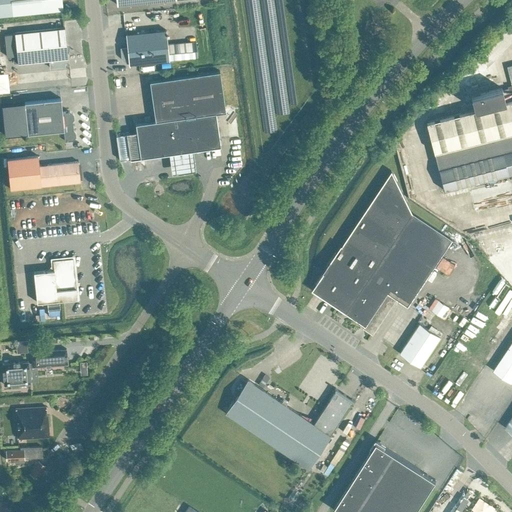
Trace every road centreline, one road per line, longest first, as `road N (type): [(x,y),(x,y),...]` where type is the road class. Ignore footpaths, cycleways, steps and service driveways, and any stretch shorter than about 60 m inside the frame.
road 1 (secondary): [(241,284),(375,96),(464,0)]
road 2 (unclassified): [(511,486),(454,429),(241,284)]
road 3 (unknown): [(511,31),(410,138),(416,181),(436,206),(471,221),(511,213)]
road 4 (unclassified): [(187,246),(112,189),(91,0)]
road 5 (secondary): [(89,511),(241,284)]
road 6 (unclassified): [(57,443),(187,246)]
road 7 (unknown): [(398,388),(320,511)]
